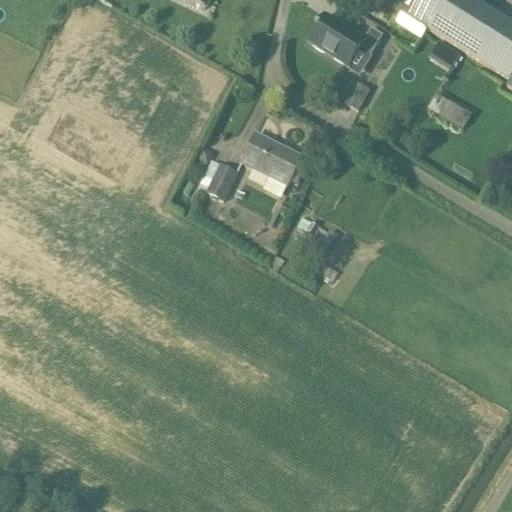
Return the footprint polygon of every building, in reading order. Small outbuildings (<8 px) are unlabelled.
[(180,0),(204,11),(209,0),(180,0)] [(379,0),(404,15),(406,13),(429,28),(446,0),(379,0)] [(446,0),(429,28),(428,30),(511,83),(508,89),(511,91),(511,26),(481,6),(484,0),(446,0)] [(366,41),(328,16),(310,43),(346,65),(351,68),(362,50),(372,56),(385,36),(374,29),(366,41)] [(437,42),(430,60),(452,69),(460,52),(437,42)] [(340,76),(329,98),(359,114),(371,92),(340,76)] [(434,98),(428,112),(467,129),(473,115),(434,98)] [(254,137),(240,165),(288,189),(301,160),(254,137)] [(226,201),(236,171),(209,162),(199,193),(226,201)] [(329,254),(332,232),(309,228),(305,251),(329,254)]
